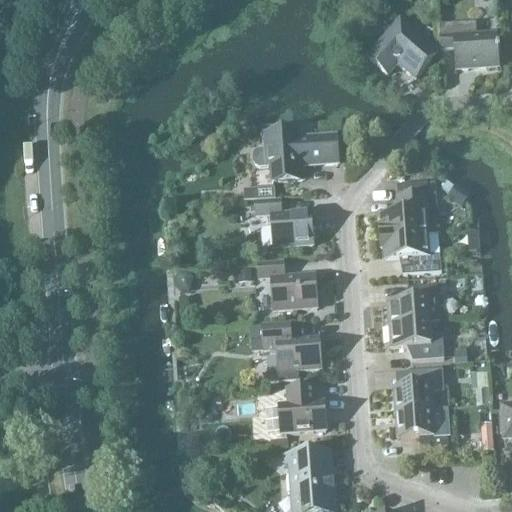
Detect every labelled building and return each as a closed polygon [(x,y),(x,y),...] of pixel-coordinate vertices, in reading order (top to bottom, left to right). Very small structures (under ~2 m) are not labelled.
[(397,66),(416,81),(438,55),(400,22),(367,60),(387,78),(397,66)] [(441,53),(455,52),(456,72),(498,69),(497,55),(500,55),(500,51),(497,51),(496,36),(477,38),(476,25),(440,28),(441,53)] [(338,166),(336,139),(300,142),(299,135),(265,137),(266,152),(258,153),(255,155),(254,158),(254,165),(256,168),(259,170),(271,169),(272,185),(302,183),(301,168),(338,166)] [(379,229),(380,240),(427,237),(427,238),(439,237),(436,197),(428,198),(427,185),(397,187),(398,200),(397,200),(397,201),(401,201),(402,213),(399,216),(382,217),(382,229),(379,229)] [(280,204),(255,205),(256,219),(271,218),(274,251),(313,249),(312,232),(316,232),(315,217),(311,218),(311,215),(281,217),(280,204)] [(427,237),(380,240),(381,251),(384,251),(385,263),(402,261),(405,264),(406,276),(403,277),(403,278),(441,275),(440,258),(428,259),(427,238),(427,237)] [(362,275),(381,271),(379,261),(359,266),(362,275)] [(258,267),(259,282),(271,281),(274,314),(317,311),(315,278),(284,280),(283,266),(258,267)] [(388,305),(389,328),(430,325),(440,325),(437,289),(408,291),(409,304),(388,305)] [(430,325),(389,328),(391,351),(412,349),(413,364),(444,362),(442,338),(431,338),(430,325)] [(291,343),(290,327),(251,330),(253,350),(264,349),(264,355),(277,354),(279,376),(280,386),(299,384),(298,374),(320,372),(319,357),(321,357),(319,341),(291,343)] [(397,392),(394,392),(395,405),(398,407),(399,415),(433,413),(432,395),(444,394),(443,373),(415,375),(416,388),(397,390),(397,392)] [(484,375),(472,376),(473,392),(485,391),(484,375)] [(288,407),(279,408),(281,437),(326,434),(324,405),(316,405),(314,391),(287,393),(288,407)] [(399,424),(396,426),(397,440),(400,440),(400,441),(419,440),(420,452),(448,450),(447,439),(448,439),(446,412),(433,413),(399,415),(399,424)] [(511,457),(511,477),(511,413),(502,414),(504,442),(511,441),(511,457)] [(283,459),(283,460),(289,460),(291,477),(289,477),(287,479),(288,493),(290,496),(294,495),(295,511),(331,511),(330,492),(328,492),(326,457),(328,457),(328,456),(283,459)]
